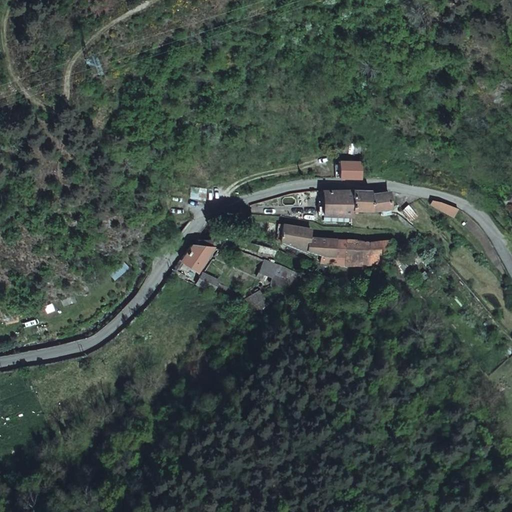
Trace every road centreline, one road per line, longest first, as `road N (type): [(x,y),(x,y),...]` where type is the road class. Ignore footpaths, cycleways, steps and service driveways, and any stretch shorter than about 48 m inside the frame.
road 1 (residential): [(0,363),(107,334),(196,222),(280,189),(361,183),(437,194),(487,223),(511,266)]
road 2 (track): [(10,0),(0,25),(8,63),(21,88),(52,109),(64,103),(72,61),(85,43),(153,0)]
